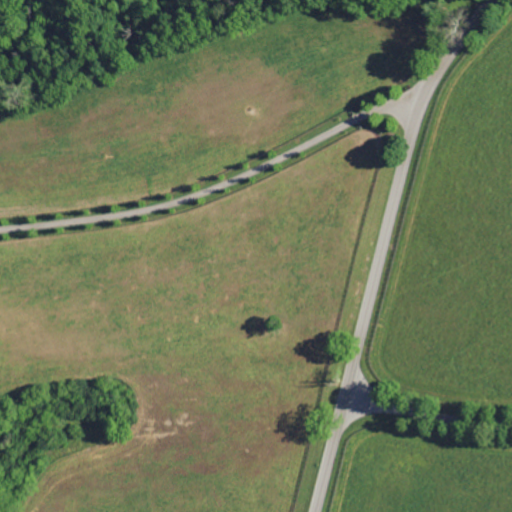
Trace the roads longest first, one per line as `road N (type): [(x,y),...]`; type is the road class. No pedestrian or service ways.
road 1 (residential): [(317,511),(425,100),(500,0)]
road 2 (residential): [(412,137),(364,122),(311,136),(219,189),(128,216),(0,231)]
